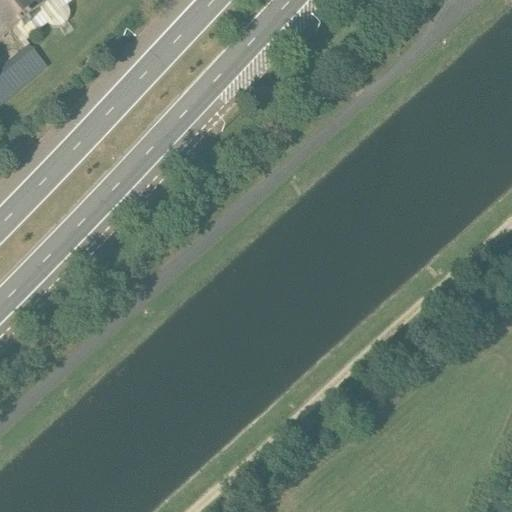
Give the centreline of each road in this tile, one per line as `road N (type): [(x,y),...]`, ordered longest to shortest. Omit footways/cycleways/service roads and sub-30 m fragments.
road 1 (track): [(189,511),(511,229)]
road 2 (primary): [(0,305),(292,0)]
road 3 (primary): [(213,0),(0,225)]
